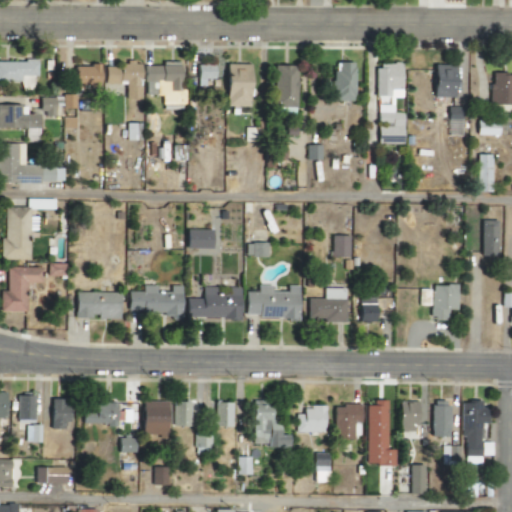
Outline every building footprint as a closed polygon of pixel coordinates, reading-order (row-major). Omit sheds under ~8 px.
[(0,60),(0,81),(19,82),(19,90),(32,91),(33,61),(0,60)] [(160,94),(160,109),(181,109),(181,91),(177,91),(177,62),(160,62),(160,65),(141,65),(141,95),(160,94)] [(351,62),(330,63),(331,101),(352,101),(351,62)] [(388,97),(388,90),(398,90),(399,64),(373,63),(372,96),(388,97)] [(139,99),(138,64),(101,65),(102,84),(122,84),(122,99),(139,99)] [(247,65),(223,64),(222,107),(246,107),(247,65)] [(71,66),(71,88),(98,88),(97,65),(71,66)] [(213,65),(194,65),(195,87),(203,87),(203,79),(213,79),(213,65)] [(293,107),(294,66),(272,65),(271,106),(293,107)] [(451,97),(452,66),(430,65),(429,97),(451,97)] [(511,74),(491,74),(491,84),(488,84),(487,105),(511,105),(511,74)] [(61,108),(74,109),(74,95),(61,94),(61,108)] [(53,97),(37,98),(37,116),(53,116),(53,97)] [(23,114),(23,105),(0,105),(0,128),(23,128),(23,142),(37,141),(37,114),(23,114)] [(399,144),(400,113),(391,113),(391,108),(375,107),(374,125),(374,144),(399,144)] [(459,107),(445,107),(444,135),(458,135),(459,107)] [(72,128),(72,118),(60,118),(60,129),(72,128)] [(495,135),(495,121),(474,121),(474,135),(495,135)] [(123,141),(138,140),(138,123),(123,123),(123,141)] [(281,135),(294,135),(294,126),(281,126),(281,135)] [(21,144),(0,143),(0,183),(60,184),(60,167),(37,167),(37,165),(21,165),(21,144)] [(304,160),(318,160),(319,146),(304,145),(304,160)] [(488,192),(489,155),(474,155),(473,192),(488,192)] [(0,259),(25,260),(26,209),(40,209),(41,201),(26,200),(26,208),(0,207),(0,259)] [(494,221),(478,220),(477,256),(493,256),(494,221)] [(183,249),(209,249),(209,230),(183,230),(183,249)] [(346,257),(347,236),(328,235),(328,257),(346,257)] [(264,257),(264,243),(242,243),(243,257),(264,257)] [(62,264),(45,263),(45,275),(61,276),(62,264)] [(0,312),(23,312),(23,283),(39,283),(39,267),(3,267),(3,291),(0,290),(0,312)] [(178,286),(166,286),(166,292),(154,292),(154,286),(139,285),(139,292),(124,291),(124,315),(178,316),(178,286)] [(455,285),(428,285),(428,321),(445,321),(445,310),(454,310),(455,285)] [(296,286),(284,286),(284,292),(268,292),(268,286),(254,286),(254,292),(241,292),(241,317),(295,318),(296,286)] [(182,318),(236,319),(237,288),(218,287),(199,287),(199,299),(183,298),(182,318)] [(304,323),(342,322),(342,289),(320,289),(320,299),(304,299),(304,323)] [(427,306),(427,289),(416,289),(416,305),(427,306)] [(117,293),(72,292),(71,317),(94,318),(94,319),(116,320),(117,293)] [(507,323),(511,323),(511,305),(509,305),(509,294),(499,294),(498,307),(507,308),(507,323)] [(372,322),(373,298),(356,297),(356,322),(372,322)] [(32,395),(14,395),(14,422),(32,422),(32,395)] [(65,428),(64,398),(46,398),(47,429),(65,428)] [(286,447),(286,434),(277,435),(276,419),(267,419),(266,398),(248,399),(249,443),(265,442),(265,447),(286,447)] [(362,465),(391,465),(391,449),(382,449),(383,400),(369,400),(369,405),(362,405),(362,465)] [(414,430),(413,400),(395,401),(396,431),(414,430)] [(428,429),(446,430),(447,400),(429,400),(428,429)] [(164,401),(138,401),(138,434),(163,435),(164,401)] [(169,426),(187,426),(188,401),(170,401),(169,426)] [(229,402),(211,401),(211,426),(229,426),(229,402)] [(461,464),(479,463),(479,455),(490,455),(489,442),(478,442),(478,424),(484,424),(484,407),(478,407),(478,401),(459,401),(461,464)] [(113,403),(78,404),(78,423),(103,423),(103,427),(114,426),(113,403)] [(358,404),(330,403),(329,437),(355,438),(355,429),(351,429),(351,422),(358,422),(358,404)] [(292,432),(321,432),(321,405),(300,405),(300,414),(292,414),(292,432)] [(37,424),(22,425),(23,442),(37,442),(37,424)] [(208,434),(191,434),(191,454),(209,453),(208,434)] [(132,452),(132,438),(116,438),(115,452),(132,452)] [(439,462),(457,462),(458,446),(440,446),(439,462)] [(311,482),(325,481),(325,452),(310,453),(311,482)] [(248,457),(234,457),(233,475),(248,475),(248,457)] [(421,465),(407,465),(407,493),(421,493),(421,465)] [(32,484),(62,483),(61,466),(31,467),(32,484)] [(149,485),(165,485),(164,466),(149,466),(149,485)]
